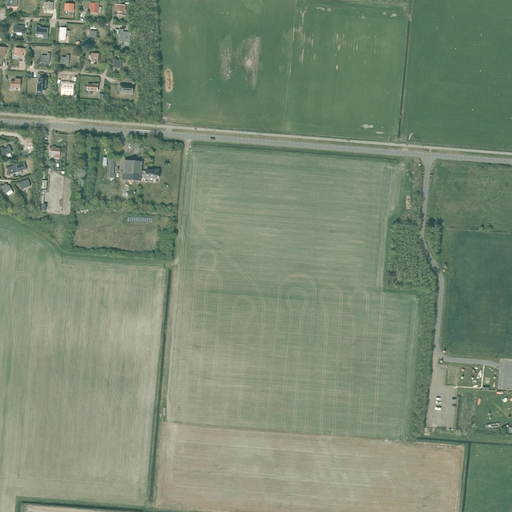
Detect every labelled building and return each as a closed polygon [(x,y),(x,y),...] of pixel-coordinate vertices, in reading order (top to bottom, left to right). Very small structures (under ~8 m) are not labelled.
[(44,2),(44,10),(48,10),(48,11),(52,11),(53,3),(44,2)] [(90,9),(90,13),(97,13),(98,4),(90,4),(89,9),(90,9)] [(122,15),(122,10),(125,10),(125,6),(116,5),(115,9),(118,9),(117,15),(122,15)] [(44,35),(45,28),(40,28),(40,26),(36,26),(35,34),(44,35)] [(66,28),(60,28),(60,38),(66,39),(66,33),(68,33),(68,31),(66,31),(66,28)] [(128,42),(129,42),(130,33),(123,33),(123,30),(119,30),(119,35),(120,35),(120,42),(123,42),(128,42)] [(15,49),(15,56),(22,57),(23,52),(24,52),(25,49),(15,49)] [(92,54),(91,61),(95,62),(96,62),(100,62),(100,57),(101,57),(101,55),(92,54)] [(39,63),(42,63),(49,63),(49,55),(48,55),(47,57),(42,57),(39,57),(39,63)] [(46,91),(47,79),(42,79),(42,76),(39,76),(39,79),(39,85),(38,85),(37,92),(42,92),(42,90),(46,91)] [(11,82),(10,87),(21,88),(22,80),(16,79),(16,82),(11,82)] [(63,84),(62,94),(72,95),(73,85),(63,84)] [(0,148),(0,150),(0,152),(3,156),(12,152),(9,146),(7,147),(7,149),(3,150),(2,148),(0,148)] [(59,159),(60,149),(55,148),(55,147),(51,147),(51,148),(49,148),(49,150),(51,150),(51,155),(54,155),(54,158),(59,159)] [(141,181),(141,171),(142,162),(127,161),(125,180),(141,181)] [(24,163),(16,166),(18,173),(26,170),(24,163)] [(18,173),(16,166),(7,168),(9,175),(18,173)] [(146,172),(141,171),(141,177),(145,177),(145,178),(153,178),(153,179),(158,180),(158,178),(159,178),(159,177),(158,177),(159,170),(154,170),(154,171),(146,171),(146,172)] [(28,180),(19,183),(22,190),(30,187),(28,180)] [(1,185),(0,185),(0,187),(3,192),(4,194),(11,190),(9,186),(8,187),(6,184),(2,187),(1,185)]
